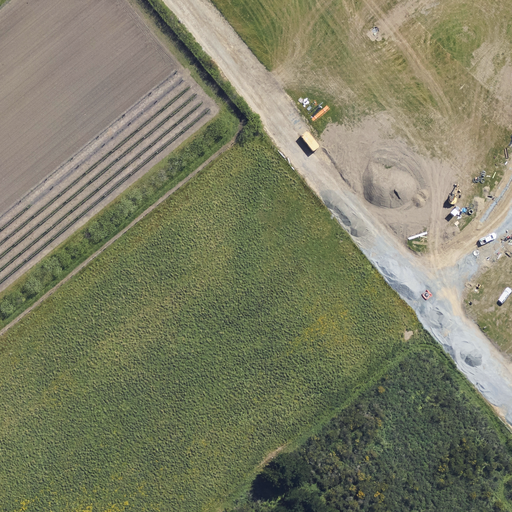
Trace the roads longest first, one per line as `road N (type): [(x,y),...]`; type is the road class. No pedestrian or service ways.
road 1 (tertiary): [(423,312),(171,0)]
road 2 (tertiary): [(511,423),(423,312)]
road 3 (residential): [(511,203),(472,266),(423,312)]
